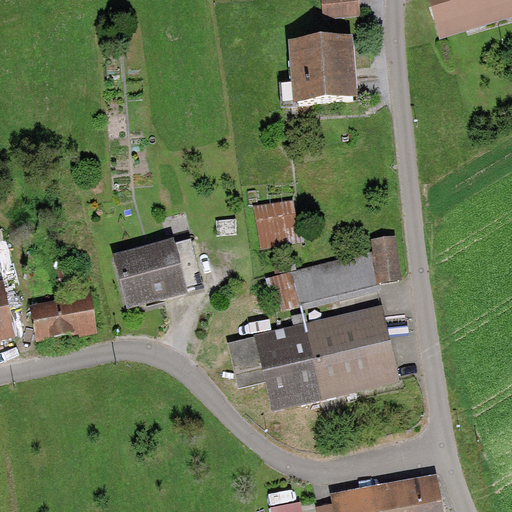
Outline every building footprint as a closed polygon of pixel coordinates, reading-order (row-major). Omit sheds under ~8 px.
[(358,0),(321,0),(323,18),(360,15),(358,0)] [(511,0),(428,0),(440,39),(511,18),(511,0)] [(353,39),(290,43),(293,85),(281,86),(283,110),(299,109),(299,105),(357,101),(353,39)] [(294,201),(254,207),(261,251),(301,245),(294,201)] [(174,239),(114,254),(127,309),(173,298),(187,295),(186,290),(202,286),(191,241),(176,245),(174,239)] [(396,239),(373,241),(374,252),(378,282),(401,279),(396,239)] [(374,252),(267,280),(275,313),(301,306),(303,311),(379,290),(378,282),(374,252)] [(3,282),(0,282),(0,339),(17,336),(3,282)] [(75,299),(32,306),(37,340),(80,334),(80,338),(97,335),(90,291),(74,294),(75,299)] [(267,383),(273,411),(400,382),(382,307),(352,314),(255,336),(255,338),(228,344),(238,389),(267,383)] [(443,511),(437,474),(346,490),(349,511),(443,511)] [(274,511),(304,511),(304,499),(273,502),(274,511)]
